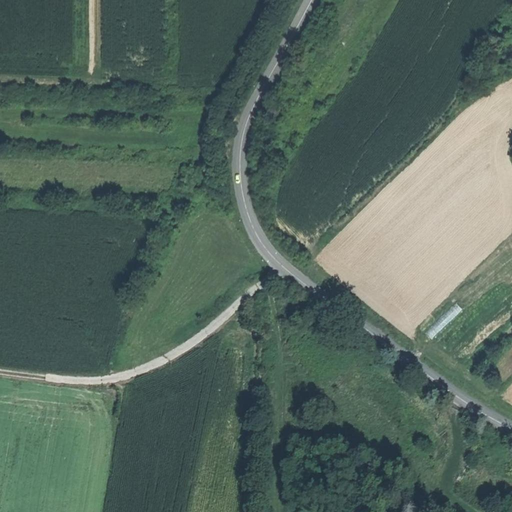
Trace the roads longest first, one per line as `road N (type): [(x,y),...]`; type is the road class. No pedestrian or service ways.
road 1 (tertiary): [(511,428),(320,296),(269,253),(251,224),(240,181),(243,130),(311,0)]
road 2 (track): [(284,267),(193,343),(143,368),(79,381),(0,372)]
